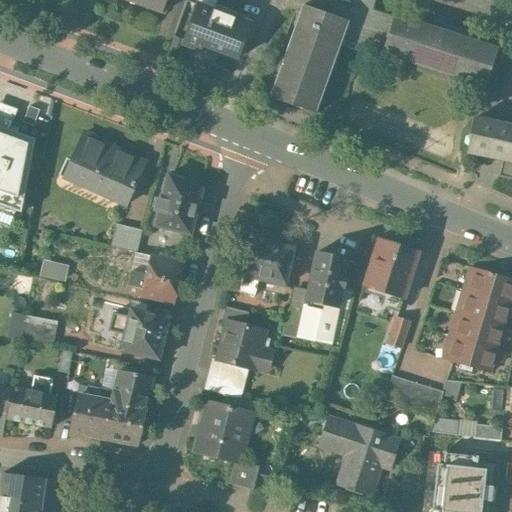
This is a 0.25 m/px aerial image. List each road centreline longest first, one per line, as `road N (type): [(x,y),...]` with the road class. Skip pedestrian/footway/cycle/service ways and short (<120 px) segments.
road 1 (residential): [(152,481),(250,137)]
road 2 (tertiary): [(250,137),(511,234)]
road 3 (tertiary): [(0,36),(250,137)]
road 4 (residential): [(152,481),(0,452)]
